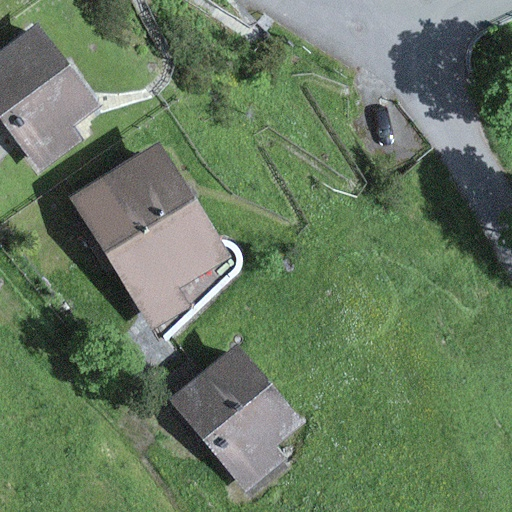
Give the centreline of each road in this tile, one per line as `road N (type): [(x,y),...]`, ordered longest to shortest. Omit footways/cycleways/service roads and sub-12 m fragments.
road 1 (residential): [(390,27),(511,239)]
road 2 (unclassified): [(271,0),(390,27)]
